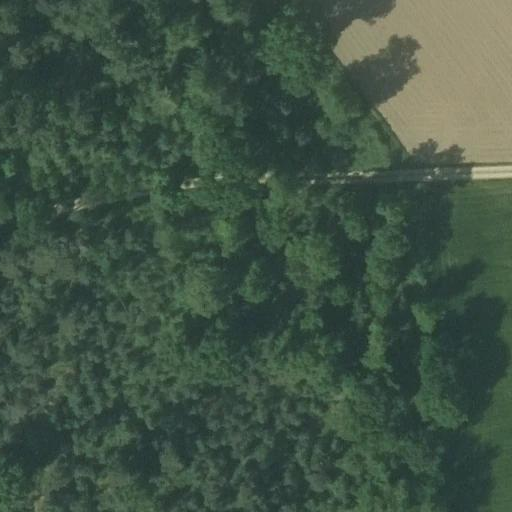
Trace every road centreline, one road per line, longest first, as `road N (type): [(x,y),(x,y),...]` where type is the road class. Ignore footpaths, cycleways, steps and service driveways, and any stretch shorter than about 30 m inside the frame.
road 1 (track): [(0,221),(193,177),(511,170)]
road 2 (track): [(308,0),(437,175)]
